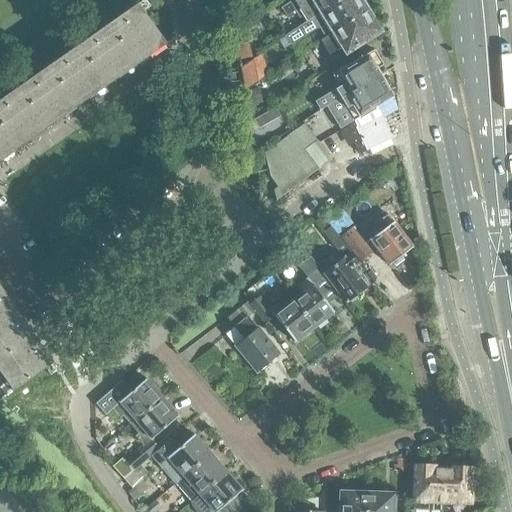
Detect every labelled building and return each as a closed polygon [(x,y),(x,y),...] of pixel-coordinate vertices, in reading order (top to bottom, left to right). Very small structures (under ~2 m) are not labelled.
[(334,32),(367,11),(366,9),(367,6),(363,0),(342,0),(308,22),(280,40),(285,49),(320,27),(325,37),(334,31),(334,32)] [(293,0),(308,22),(342,0),(293,0)] [(290,2),(281,8),(287,17),(296,11),(290,2)] [(0,160),(166,44),(156,28),(142,8),(0,107),(0,371),(13,390),(49,366),(30,339),(0,296),(0,160)] [(368,12),(367,11),(334,32),(347,52),(380,32),(375,23),(376,20),(372,13),(368,12)] [(250,42),(242,43),(238,44),(242,60),(254,57),(250,42)] [(341,99),(382,75),(378,69),(384,65),(375,50),(333,74),(339,87),(314,101),(320,109),(330,103),(340,97),(341,99)] [(268,65),(266,52),(248,63),(249,67),(268,65)] [(330,103),(320,109),(316,112),(315,112),(303,120),(309,129),(322,121),(320,118),(333,110),(344,104),(346,107),(339,111),(347,126),(377,107),(390,99),(389,98),(394,95),(382,75),(341,99),(340,97),(330,103)] [(261,103),(259,89),(251,91),(247,92),(250,105),(255,104),(261,103)] [(377,107),(347,126),(339,130),(348,147),(355,143),(361,154),(396,136),(393,128),(389,130),(377,107)] [(318,140),(309,129),(303,120),(292,127),(306,148),(318,140)] [(320,169),(306,148),(292,127),(281,134),(309,177),(320,169)] [(309,177),(281,134),(270,142),(299,185),(309,177)] [(318,140),(306,148),(320,169),(333,160),(325,150),(318,140)] [(299,185),(270,142),(264,146),(266,156),(289,191),(299,185)] [(289,191),(266,156),(277,200),(289,191)] [(381,231),(370,239),(390,265),(393,262),(395,265),(404,259),(401,256),(413,247),(388,214),(375,223),(381,231)] [(317,264),(331,285),(347,304),(350,301),(353,301),(357,298),(357,295),(367,288),(369,288),(375,283),(367,272),(359,263),(330,226),(321,232),(342,259),(325,272),(319,263),(317,264)] [(353,227),(341,236),(340,236),(360,262),(373,252),(353,227)] [(331,285),(317,264),(311,257),(302,264),(308,274),(304,277),(310,285),(292,298),(315,328),(334,313),(320,292),(331,285)] [(315,328),(292,298),(282,307),(279,303),(271,309),(261,296),(250,304),(254,312),(265,325),(275,317),(296,343),(315,328)] [(254,312),(250,304),(248,302),(227,319),(234,327),(226,334),(235,346),(235,345),(258,372),(261,370),(267,369),(269,364),(280,356),(248,317),(254,312)] [(162,397),(146,379),(131,392),(113,408),(121,418),(123,416),(131,425),(135,421),(162,397)] [(113,408),(131,392),(122,382),(96,404),(105,414),(113,408)] [(162,397),(135,421),(131,425),(138,434),(136,436),(144,445),(125,461),(122,459),(113,467),(127,482),(143,467),(153,457),(161,449),(154,441),(154,440),(153,438),(179,416),(162,397)] [(183,478),(211,453),(195,435),(175,452),(168,444),(153,457),(176,484),(183,478)] [(211,453),(183,478),(176,484),(192,502),(227,472),(211,453)] [(443,502),(444,470),(435,469),(435,466),(431,466),(429,464),(423,464),(420,465),(416,465),(414,510),(442,511),(443,502)] [(454,470),(444,470),(443,502),(471,503),(472,467),(468,467),(466,466),(460,466),(458,467),(454,467),(454,470)] [(150,474),(143,467),(127,482),(138,495),(148,487),(143,480),(150,474)] [(227,472),(192,502),(200,511),(238,511),(245,507),(236,496),(243,490),(227,472)] [(341,511),(366,511),(368,491),(355,490),(355,493),(342,493),(341,511)] [(381,491),(368,491),(366,511),(392,511),(393,495),(381,494),(381,491)] [(151,511),(158,511),(163,508),(156,500),(147,507),(151,511)]
